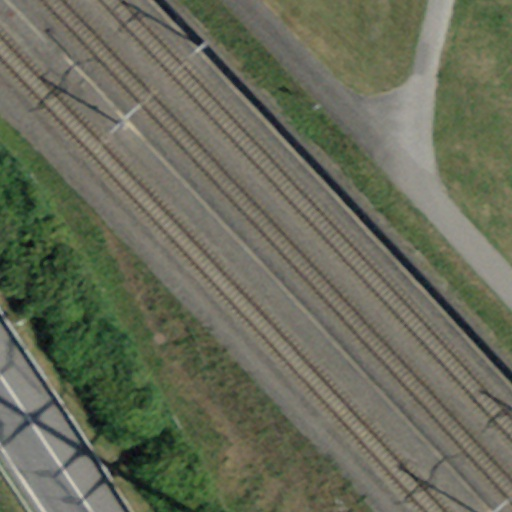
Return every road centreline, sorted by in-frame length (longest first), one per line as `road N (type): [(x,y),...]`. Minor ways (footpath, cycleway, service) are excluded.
road 1 (unclassified): [(442,0),(396,143)]
road 2 (motorway): [(70,511),(0,407)]
